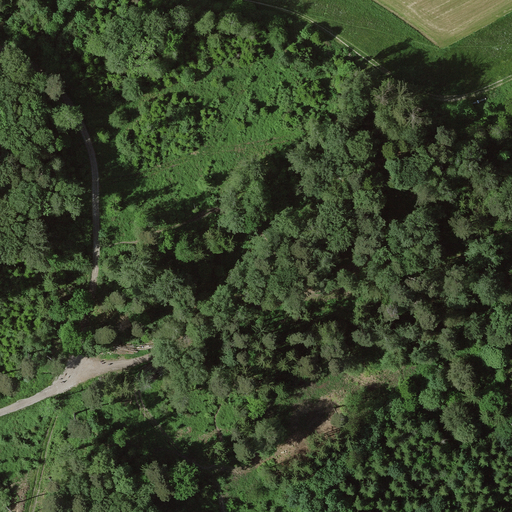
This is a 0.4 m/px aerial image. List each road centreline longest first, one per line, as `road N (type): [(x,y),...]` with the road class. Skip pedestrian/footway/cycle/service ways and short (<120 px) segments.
road 1 (track): [(511,231),(451,244),(347,290),(254,307),(81,378)]
road 2 (track): [(511,78),(444,100),(404,92),(311,23),(235,0)]
road 3 (track): [(96,238),(90,147),(73,101),(47,72),(0,48)]
road 4 (track): [(81,378),(96,238)]
road 5 (track): [(31,511),(56,388)]
